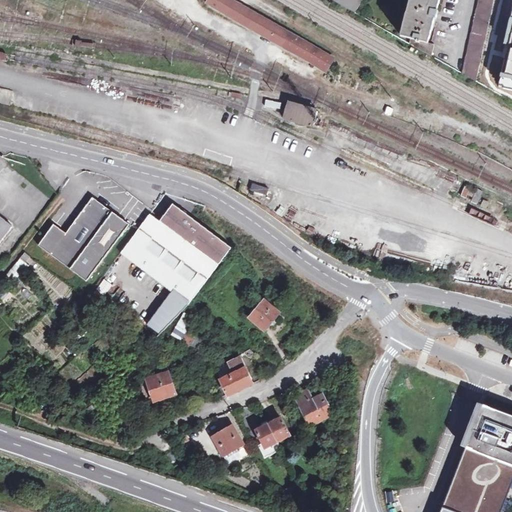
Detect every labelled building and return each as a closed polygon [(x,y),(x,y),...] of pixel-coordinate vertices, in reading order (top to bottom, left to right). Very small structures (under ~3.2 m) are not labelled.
[(331,77),(338,63),(228,0),(215,0),(210,9),(331,77)] [(332,0),(354,12),(361,0),(332,0)] [(411,45),(433,57),(437,45),(430,43),(436,19),(438,19),(440,12),(438,11),(440,0),(411,0),(403,36),(413,39),(411,45)] [(478,83),(495,0),(480,0),(465,75),(478,83)] [(511,23),(496,86),(511,90),(511,23)] [(279,109),(281,103),(265,100),(264,107),(279,109)] [(317,133),(323,115),(293,106),(287,125),(317,133)] [(250,191),(266,196),(268,188),(252,183),(250,191)] [(64,238),(52,228),(36,249),(84,286),(127,230),(91,202),(64,238)] [(227,253),(172,211),(161,225),(133,262),(172,292),(188,304),(227,253)] [(0,244),(15,225),(0,213),(0,244)] [(161,225),(149,216),(132,238),(121,253),(133,262),(161,225)] [(25,253),(5,275),(14,283),(34,261),(25,253)] [(40,262),(33,266),(42,280),(49,275),(40,262)] [(156,338),(188,304),(172,292),(145,327),(156,338)] [(265,335),(280,318),(261,302),(250,315),(252,317),(249,322),(265,335)] [(173,339),(189,342),(193,324),(177,320),(173,339)] [(188,330),(183,342),(192,346),(197,334),(188,330)] [(225,397),(248,388),(246,383),(249,382),(241,363),(216,374),(225,397)] [(167,374),(145,381),(152,399),(144,401),(147,408),(162,402),(161,397),(174,392),(167,374)] [(138,383),(144,401),(152,399),(145,381),(138,383)] [(302,406),(310,402),(305,392),(296,397),(302,406)] [(323,395),(310,402),(302,406),(314,428),(334,416),(323,395)] [(462,447),(467,449),(483,407),(511,417),(478,404),(462,447)] [(503,511),(511,489),(511,417),(483,407),(467,449),(442,511),(503,511)] [(265,419),(278,444),(292,438),(280,416),(274,419),(272,415),(265,419)] [(278,444),(265,419),(256,423),(257,427),(253,429),(260,442),(265,450),(278,444)] [(234,449),(240,445),(230,427),(211,438),(224,459),(235,452),(234,449)] [(265,450),(260,442),(256,444),(263,460),(282,452),(278,444),(265,450)] [(228,465),(248,457),(246,450),(225,458),(228,465)] [(313,488),(303,493),(308,502),(318,497),(313,488)]
